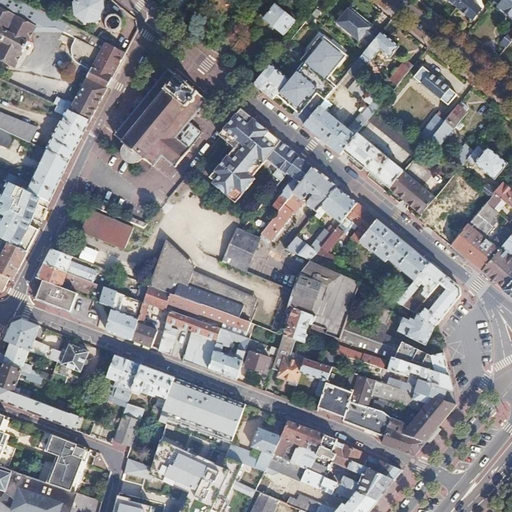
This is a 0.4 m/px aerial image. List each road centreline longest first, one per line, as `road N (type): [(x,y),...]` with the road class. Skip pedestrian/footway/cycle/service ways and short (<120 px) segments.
road 1 (residential): [(435,474),(10,303)]
road 2 (tertiary): [(162,22),(482,288)]
road 3 (residential): [(10,303),(87,145),(162,22)]
road 4 (residential): [(390,0),(511,98)]
